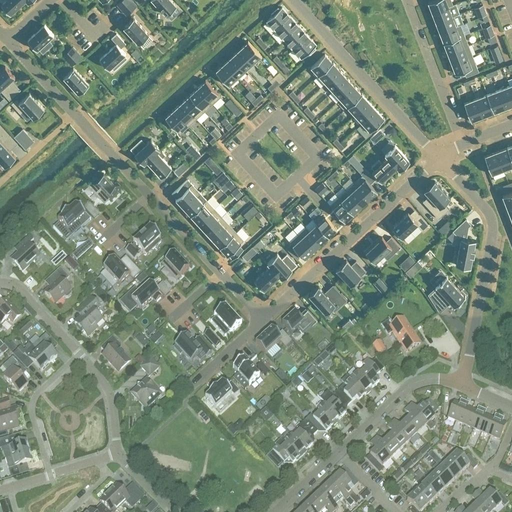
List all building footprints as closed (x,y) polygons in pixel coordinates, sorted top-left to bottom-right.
[(4,0),(1,4),(10,14),(25,0),(4,0)] [(132,0),(131,0),(120,0),(117,4),(122,10),(132,0)] [(122,10),(127,15),(137,6),(132,0),(122,10)] [(176,5),(171,0),(152,0),(166,15),(176,5)] [(432,0),(428,2),(432,13),(448,6),(453,5),(450,0),(432,0)] [(282,6),(279,9),(278,7),(271,14),(272,15),(266,20),(275,30),(290,16),(282,6)] [(452,16),(448,6),(432,13),(436,22),(452,16)] [(290,16),(275,30),(284,39),(299,25),(290,16)] [(456,26),(452,16),(436,22),(440,32),(456,26)] [(134,17),(123,27),(138,43),(149,34),(134,17)] [(27,39),(37,49),(42,54),(51,45),(47,40),(53,34),(44,24),(27,39)] [(440,32),(444,42),(443,42),(443,43),(464,35),(460,24),(456,26),(440,32)] [(490,24),(482,28),(486,38),(487,37),(494,34),(490,24)] [(299,25),(284,39),(292,49),(308,35),(299,25)] [(116,43),(99,58),(109,69),(112,66),(114,69),(126,57),(125,55),(126,54),(120,48),(126,43),(116,33),(111,38),(116,43)] [(308,35),(292,49),(301,58),(307,53),(308,54),(315,48),(314,46),(316,44),(308,35)] [(444,43),(447,53),(468,45),(464,35),(443,43),(444,43)] [(487,37),(490,44),(496,41),(494,35),(487,37)] [(248,41),(241,48),(254,62),(261,55),(261,56),(261,55),(248,40),(247,41),(248,41)] [(447,53),(451,63),(472,55),(468,45),(447,53)] [(66,60),(77,51),(72,46),(62,55),(66,60)] [(241,48),(232,56),(245,70),(254,62),(241,48)] [(81,56),(77,51),(66,60),(71,65),(81,56)] [(318,75),(333,61),(332,61),(325,53),(311,66),(318,74),(318,75)] [(493,56),(496,63),(503,60),(500,53),(493,56)] [(455,73),(463,70),(466,76),(478,71),(472,55),(451,63),(455,73)] [(232,56),(224,63),(237,77),(245,70),(232,56)] [(332,62),(333,61),(318,75),(326,82),(340,70),(332,62)] [(224,63),(216,70),(215,70),(229,85),(229,84),(237,77),(224,63)] [(5,66),(0,71),(0,89),(9,99),(20,90),(10,80),(15,76),(5,66)] [(63,76),(79,93),(89,84),(73,67),(63,76)] [(347,78),(340,70),(326,82),(333,90),(347,78)] [(355,86),(347,78),(333,90),(340,99),(355,86)] [(198,87),(213,103),(221,96),(205,79),(205,80),(198,87)] [(511,92),(509,85),(498,89),(505,107),(511,104),(511,92)] [(362,93),(361,93),(355,86),(340,99),(347,106),(347,107),(362,93)] [(198,87),(190,95),(205,111),(213,103),(198,87)] [(487,93),(486,93),(494,112),(505,107),(498,89),(487,94),(487,93)] [(33,118),(45,108),(31,91),(20,100),(17,97),(12,101),(20,112),(25,108),(33,118)] [(362,93),(347,107),(348,107),(355,114),(369,101),(362,94),(362,93)] [(475,98),(482,116),(493,112),(494,112),(486,93),(487,94),(475,98)] [(205,111),(190,95),(189,94),(189,95),(182,102),(197,118),(205,111)] [(4,97),(0,101),(0,102),(4,107),(9,103),(4,97)] [(464,102),(471,121),(471,120),(482,116),(475,98),(464,103),(464,102)] [(225,103),(236,115),(241,111),(230,99),(225,103)] [(362,122),(376,109),(369,101),(355,114),(362,122)] [(182,102),(174,109),(189,125),(197,118),(182,102)] [(189,125),(174,109),(165,117),(165,116),(165,117),(180,133),(189,125)] [(383,117),(376,109),(362,122),(369,130),(369,131),(384,117),(383,117)] [(9,135),(0,124),(0,161),(4,167),(16,156),(2,141),(4,139),(9,135)] [(22,128),(14,136),(18,142),(27,133),(22,128)] [(210,132),(216,138),(221,134),(215,128),(210,132)] [(380,128),(370,138),(374,143),(385,133),(380,128)] [(147,161),(157,152),(160,149),(151,139),(134,154),(144,164),(147,161)] [(321,154),(328,149),(323,143),(316,148),(321,154)] [(387,157),(397,167),(399,170),(409,161),(395,145),(385,154),(387,157)] [(496,151),(503,169),(511,165),(511,159),(507,146),(507,147),(496,151)] [(165,155),(160,149),(157,152),(147,161),(161,176),(171,167),(162,157),(165,155)] [(200,155),(201,154),(196,149),(191,154),(196,159),(200,155)] [(485,155),(484,155),(491,174),(492,174),(492,173),(503,169),(496,151),(485,156),(485,155)] [(381,181),(397,167),(387,157),(381,163),(379,160),(371,166),(374,169),(372,171),(381,181)] [(260,170),(266,164),(263,160),(256,166),(260,170)] [(184,161),(173,171),(178,176),(188,166),(184,161)] [(216,163),(211,167),(216,173),(221,169),(216,163)] [(362,175),(370,184),(375,179),(366,169),(361,174),(362,175)] [(273,184),(280,179),(276,172),(268,176),(273,184)] [(110,180),(103,173),(92,182),(93,183),(88,188),(98,199),(103,194),(110,201),(120,191),(114,184),(113,183),(113,184),(110,181),(111,180),(110,180)] [(221,179),(225,183),(229,179),(226,174),(221,179)] [(354,182),(369,199),(377,191),(377,192),(378,191),(370,184),(362,175),(354,182)] [(187,179),(171,193),(172,194),(172,193),(176,198),(175,199),(176,199),(183,207),(200,192),(187,179)] [(229,179),(224,184),(231,191),(236,187),(229,179)] [(450,197),(434,180),(423,190),(430,197),(426,201),(426,200),(424,202),(423,201),(422,201),(438,218),(449,209),(444,203),(450,197)] [(327,188),(321,182),(314,189),(320,195),(327,188)] [(349,193),(361,206),(369,199),(354,182),(346,190),(349,193)] [(237,188),(231,193),(236,199),(242,193),(237,188)] [(511,191),(502,195),(507,207),(511,204),(511,191)] [(200,192),(183,207),(190,215),(191,215),(207,200),(200,192)] [(349,193),(342,200),(353,213),(361,206),(349,193)] [(312,201),(307,195),(300,202),(305,207),(312,201)] [(330,205),(345,221),(353,213),(353,214),(353,213),(342,200),(338,197),(330,205)] [(207,200),(191,215),(198,223),(214,208),(207,200)] [(62,217),(57,221),(59,223),(54,228),(53,227),(53,228),(62,237),(62,236),(67,232),(71,236),(80,228),(81,228),(90,219),(90,220),(90,219),(84,212),(83,213),(75,204),(69,210),(68,209),(61,216),(62,217)] [(90,205),(85,209),(94,219),(99,214),(90,205)] [(295,207),(291,211),(294,214),(296,216),(300,212),(295,207)] [(221,216),(214,208),(198,223),(205,231),(221,216)] [(259,211),(255,214),(263,222),(266,219),(259,211)] [(337,228),(322,212),(313,220),(316,223),(328,236),(329,236),(328,236),(337,228)] [(394,229),(392,231),(398,237),(400,236),(402,238),(402,237),(416,224),(422,230),(428,224),(419,214),(414,219),(408,212),(407,212),(408,213),(402,218),(402,217),(397,222),(392,227),(392,226),(392,227),(394,229)] [(229,224),(221,216),(205,231),(213,239),(229,224)] [(472,225),(466,218),(453,231),(459,237),(460,235),(462,237),(456,265),(471,268),(477,241),(468,239),(470,227),(472,225)] [(328,236),(316,223),(309,230),(321,243),(328,236)] [(220,247),(236,232),(229,224),(213,239),(220,246),(219,247),(220,247)] [(443,225),(438,229),(443,235),(448,231),(443,225)] [(312,250),(321,243),(309,230),(306,226),(298,234),(312,250)] [(131,245),(125,250),(134,260),(140,255),(138,253),(141,251),(143,253),(150,247),(153,249),(161,242),(158,239),(160,238),(150,227),(133,242),(135,244),(132,247),(131,245)] [(244,240),(236,232),(220,247),(227,255),(228,254),(232,259),(243,249),(238,245),(244,240)] [(312,250),(298,234),(289,242),(304,258),(312,250)] [(19,245),(23,249),(12,259),(20,266),(18,268),(22,272),(40,256),(29,244),(33,240),(29,236),(19,245)] [(386,241),(382,236),(365,252),(375,262),(383,255),(387,259),(400,247),(391,236),(386,241)] [(260,239),(252,246),(257,251),(264,244),(260,239)] [(88,241),(73,255),(77,260),(92,246),(88,241)] [(257,251),(252,246),(242,256),(246,261),(257,251)] [(62,252),(59,255),(63,260),(67,257),(62,252)] [(189,269),(174,253),(161,264),(171,275),(174,272),(179,278),(189,269)] [(270,265),(279,276),(282,279),(292,269),(277,253),(267,262),(270,265)] [(409,255),(405,259),(411,265),(415,261),(409,255)] [(64,262),(72,271),(78,266),(70,257),(64,262)] [(127,259),(120,265),(114,258),(103,268),(105,270),(102,274),(114,287),(119,282),(121,285),(130,276),(133,279),(140,273),(126,257),(125,257),(127,259)] [(346,260),(336,269),(351,285),(361,276),(366,271),(356,260),(351,265),(346,260)] [(263,290),(279,276),(270,265),(254,280),(263,290)] [(71,293),(70,291),(71,290),(63,282),(69,277),(60,268),(49,279),(54,284),(44,293),(50,299),(51,298),(56,304),(64,296),(66,297),(68,297),(70,295),(71,293)] [(415,274),(410,269),(406,273),(411,278),(415,274)] [(430,290),(442,306),(447,302),(447,299),(450,296),(456,301),(466,291),(448,271),(437,281),(439,282),(430,290)] [(135,288),(119,302),(130,313),(137,306),(140,310),(152,299),(156,303),(162,297),(158,294),(159,293),(150,283),(149,283),(147,281),(137,290),(135,288)] [(162,283),(157,288),(165,297),(170,292),(162,283)] [(347,300),(333,284),(324,292),(318,285),(308,295),(325,313),(331,308),(334,311),(347,300)] [(386,284),(380,289),(382,292),(388,287),(386,284)] [(99,289),(94,293),(98,298),(103,293),(99,289)] [(423,323),(436,314),(420,291),(407,300),(423,323)] [(80,318),(75,323),(87,336),(97,327),(95,325),(102,320),(95,312),(100,307),(91,298),(75,312),(80,318)] [(203,318),(209,312),(199,302),(193,308),(203,318)] [(0,329),(1,328),(0,326),(0,325),(7,318),(12,324),(21,316),(11,306),(6,311),(0,304),(0,329)] [(27,306),(23,310),(28,315),(32,311),(27,306)] [(230,334),(241,324),(241,323),(240,324),(225,307),(225,306),(214,316),(214,317),(215,316),(220,322),(218,324),(222,329),(225,327),(230,333),(230,334)] [(298,309),(282,324),(291,335),(298,329),(302,333),(317,320),(307,309),(303,313),(298,309)] [(419,343),(402,318),(389,327),(406,352),(419,343)] [(23,336),(32,327),(27,322),(18,331),(23,336)] [(271,329),(265,334),(260,338),(261,338),(255,343),(265,354),(279,341),(285,347),(291,341),(282,331),(278,336),(271,329)] [(209,331),(203,336),(211,345),(217,339),(209,331)] [(49,364),(57,357),(44,343),(49,338),(45,334),(32,346),(49,364)] [(193,343),(186,336),(174,345),(175,346),(173,348),(180,355),(182,353),(191,363),(196,358),(200,362),(205,356),(206,357),(212,352),(198,338),(193,343)] [(102,355),(118,373),(130,362),(119,350),(121,349),(121,346),(112,337),(100,348),(105,353),(102,355)] [(386,350),(379,341),(372,345),(379,355),(386,350)] [(332,345),(325,351),(330,356),(337,350),(334,347),(332,345)] [(24,351),(20,347),(13,354),(23,365),(28,360),(23,355),(24,354),(33,364),(41,372),(49,364),(32,346),(28,351),(26,349),(24,351)] [(140,365),(145,360),(139,354),(134,359),(140,365)] [(371,387),(372,388),(379,382),(375,378),(380,374),(370,364),(372,362),(370,360),(366,355),(363,358),(366,361),(362,365),(365,368),(359,374),(371,387)] [(18,393),(28,384),(18,374),(23,369),(13,357),(3,367),(8,373),(3,378),(18,393)] [(160,368),(150,357),(140,367),(149,378),(160,368)] [(233,378),(244,390),(249,385),(249,386),(259,376),(243,358),(237,364),(236,364),(237,364),(235,366),(235,365),(234,366),(235,366),(233,368),(238,374),(233,378)] [(313,363),(317,368),(323,362),(319,358),(313,363)] [(380,374),(384,370),(375,360),(372,362),(370,364),(380,374)] [(256,367),(264,376),(269,371),(261,363),(256,367)] [(307,372),(302,377),(307,383),(312,378),(307,372)] [(366,395),(370,392),(368,390),(371,387),(359,374),(358,372),(351,379),(352,381),(353,380),(366,394),(365,394),(366,395)] [(285,376),(280,380),(286,386),(291,382),(285,376)] [(352,381),(351,379),(348,376),(341,381),(344,385),(339,389),(352,402),(356,398),(359,401),(365,394),(366,394),(353,380),(352,381)] [(131,394),(146,409),(161,395),(147,379),(141,384),(137,384),(137,388),(131,394)] [(222,382),(205,397),(208,400),(206,401),(211,408),(213,406),(215,408),(232,393),(235,396),(240,391),(231,382),(226,386),(222,382)] [(339,389),(335,393),(346,405),(348,406),(352,402),(339,389)] [(327,393),(321,400),(325,404),(326,405),(326,406),(338,418),(337,418),(339,419),(346,413),(342,409),(346,405),(335,393),(331,397),(327,393)] [(0,433),(19,428),(16,419),(19,418),(16,407),(11,409),(8,400),(0,402),(0,433)] [(411,404),(408,407),(426,426),(431,431),(435,427),(430,422),(434,418),(432,415),(438,409),(429,400),(423,405),(422,405),(416,410),(411,404)] [(456,422),(465,401),(460,400),(459,404),(454,402),(447,418),(456,422)] [(469,403),(465,401),(456,422),(465,425),(471,409),(467,407),(469,403)] [(260,403),(256,407),(261,412),(264,408),(260,403)] [(326,406),(326,405),(325,404),(318,410),(319,412),(320,412),(333,426),(332,426),(333,427),(337,423),(335,420),(337,418),(338,418),(326,406)] [(426,426),(408,407),(404,411),(409,416),(404,422),(417,435),(426,426)] [(471,409),(465,425),(473,429),(482,409),(478,407),(476,411),(471,409)] [(482,409),(473,429),(482,433),(489,417),(484,415),(486,411),(482,409)] [(264,421),(269,414),(264,411),(259,418),(264,421)] [(209,421),(201,412),(197,415),(206,424),(209,421)] [(320,412),(319,412),(313,418),(310,415),(305,421),(307,424),(308,423),(317,432),(322,428),(326,432),(332,426),(333,426),(320,412)] [(493,419),(489,417),(482,433),(491,436),(499,416),(495,414),(493,419)] [(499,416),(491,436),(500,440),(507,424),(502,422),(504,418),(499,416)] [(305,421),(303,422),(306,425),(304,427),(309,432),(313,436),(317,432),(308,423),(307,424),(305,421)] [(417,435),(404,422),(399,426),(394,421),(390,424),(408,443),(417,435)] [(293,437),(306,451),(312,445),(304,436),(309,432),(304,427),(306,425),(303,422),(297,428),(299,431),(293,437)] [(408,443),(390,424),(386,428),(391,433),(387,438),(399,451),(408,443)] [(232,425),(227,429),(233,436),(238,432),(232,425)] [(282,439),(300,458),(307,452),(306,451),(293,437),(292,435),(291,436),(288,433),(286,434),(283,436),(282,439)] [(12,436),(0,439),(0,449),(1,449),(2,453),(3,452),(5,459),(29,452),(26,441),(15,445),(12,436)] [(376,437),(373,441),(391,460),(399,451),(387,438),(381,443),(376,437)] [(282,439),(282,438),(275,445),(277,448),(273,452),(284,464),(288,460),(292,464),(295,461),(296,462),(300,458),(282,439)] [(382,468),(391,460),(373,441),(369,444),(374,450),(370,454),(375,460),(370,464),(379,473),(384,469),(382,468)] [(422,457),(430,449),(426,444),(418,452),(422,457)] [(29,452),(5,459),(8,469),(32,462),(29,452)] [(448,461),(460,474),(468,466),(473,471),(478,466),(468,455),(463,460),(457,453),(448,461)] [(408,461),(413,465),(419,459),(414,455),(408,461)] [(413,465),(408,461),(400,469),(404,473),(413,465)] [(440,461),(436,464),(452,482),(460,474),(448,461),(444,465),(440,461)] [(436,472),(432,477),(444,489),(452,482),(436,464),(432,468),(436,472)] [(419,480),(436,497),(444,489),(432,477),(427,481),(418,472),(414,475),(417,477),(419,480)] [(340,473),(332,480),(349,497),(354,502),(356,505),(360,501),(358,498),(357,498),(353,494),(347,488),(351,485),(353,488),(358,483),(349,473),(344,477),(340,473)] [(349,497),(332,480),(325,487),(339,501),(343,498),(346,501),(349,497)] [(416,493),(428,505),(436,497),(419,480),(417,483),(416,484),(420,488),(416,493)] [(121,507),(125,502),(132,509),(140,501),(130,491),(126,495),(116,485),(108,493),(121,507)] [(325,487),(318,494),(334,511),(338,508),(335,505),(339,501),(325,487)] [(479,491),(475,494),(492,511),(493,511),(501,504),(504,508),(509,503),(499,493),(495,497),(489,491),(484,496),(479,491)] [(121,507),(108,493),(99,502),(109,511),(108,511),(116,511),(121,507)] [(420,511),(428,505),(416,493),(407,501),(414,508),(409,511),(420,511)] [(333,511),(334,511),(318,494),(310,501),(320,511),(322,511),(325,509),(327,511),(333,511)] [(472,497),(472,498),(477,503),(472,508),(475,511),(492,511),(475,494),(472,497)] [(349,497),(346,501),(351,506),(354,502),(349,497)] [(320,511),(310,501),(303,508),(307,511),(320,511)]
